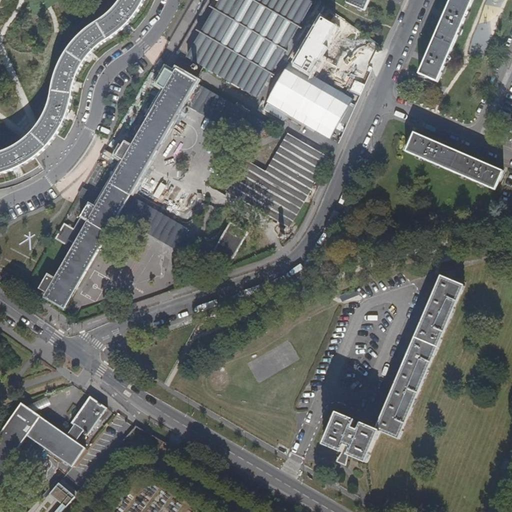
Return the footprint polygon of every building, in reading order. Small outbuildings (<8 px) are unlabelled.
[(0,173),(10,171),(26,162),(44,149),(57,133),(66,114),(69,104),(73,83),(79,67),(90,52),(101,42),(119,30),(132,18),(142,4),(143,0),(121,0),(110,13),(89,27),(75,40),(63,55),(57,70),(53,85),(50,104),(43,119),(33,133),(22,142),(7,151),(0,153),(0,173)] [(206,0),(177,49),(258,96),(312,4),(306,0),(206,0)] [(348,0),(347,3),(365,11),(369,0),(348,0)] [(451,0),(420,74),(438,82),(473,0),(451,0)] [(360,87),(369,70),(305,35),(296,53),(360,87)] [(267,101),(330,138),(353,99),(290,62),(267,101)] [(124,139),(115,155),(117,156),(111,165),(94,195),(88,203),(81,216),(81,217),(74,228),(65,223),(56,238),(65,244),(68,240),(75,243),(56,277),(47,273),(39,288),(47,293),(44,297),(65,308),(119,215),(129,197),(184,102),(195,83),(196,81),(176,69),(174,74),(166,69),(157,84),(165,88),(133,144),(124,139)] [(265,124),(195,83),(184,102),(254,143),(265,124)] [(405,152),(494,190),(502,171),(413,133),(405,152)] [(227,190),(261,210),(288,226),(328,157),(288,134),(266,172),(245,160),(227,190)] [(115,155),(104,149),(98,157),(111,165),(117,156),(115,155)] [(94,195),(82,186),(77,195),(88,203),(94,195)] [(188,231),(129,197),(119,215),(177,248),(188,231)] [(232,259),(248,231),(231,221),(214,249),(232,259)] [(132,284),(154,250),(141,242),(119,276),(132,284)] [(191,255),(194,248),(187,244),(177,260),(186,279),(184,279),(186,282),(190,280),(181,262),(186,252),(191,255)] [(324,445),(343,454),(350,456),(367,464),(381,432),(400,439),(465,286),(442,277),(376,430),(363,424),(363,426),(356,423),(357,421),(338,413),(324,445)] [(22,404),(0,435),(0,473),(28,435),(72,466),(86,448),(76,441),(84,431),(89,434),(107,409),(91,397),(73,423),(75,425),(67,436),(22,404)] [(32,404),(35,410),(48,404),(45,398),(32,404)] [(350,456),(343,454),(339,463),(346,466),(350,456)] [(58,511),(76,492),(61,481),(48,494),(60,504),(52,511),(58,511)]
